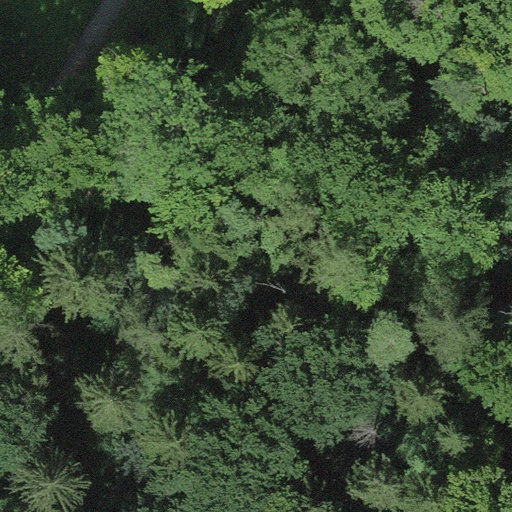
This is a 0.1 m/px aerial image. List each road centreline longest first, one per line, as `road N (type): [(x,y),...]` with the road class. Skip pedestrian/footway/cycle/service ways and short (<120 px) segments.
road 1 (track): [(8,176),(314,179),(511,203)]
road 2 (track): [(118,0),(8,176)]
